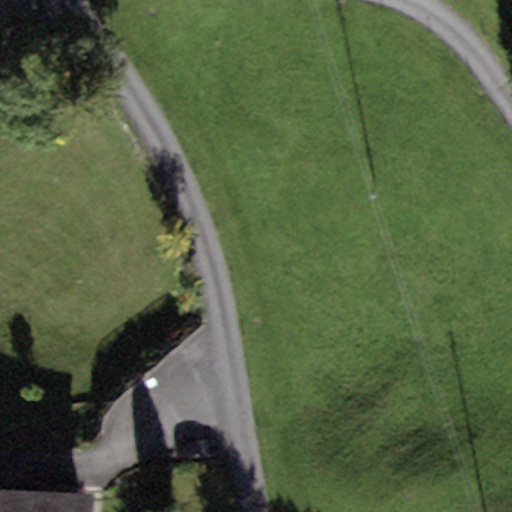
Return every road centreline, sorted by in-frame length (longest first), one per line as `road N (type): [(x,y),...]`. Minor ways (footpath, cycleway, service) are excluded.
road 1 (unclassified): [(262,511),(209,258),(185,192),(117,62),(51,0)]
road 2 (unclassified): [(405,0),(471,50),(511,108)]
